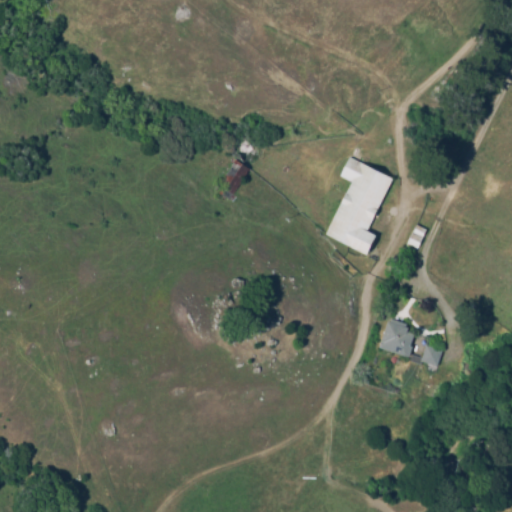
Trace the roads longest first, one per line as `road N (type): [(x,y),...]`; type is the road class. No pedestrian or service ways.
road 1 (track): [(411,196),(372,278),(352,373),(332,416),(323,484),(333,499),(381,511)]
road 2 (track): [(497,0),(464,55),(406,109),(401,151),(411,196)]
road 3 (residential): [(411,196),(425,199),(466,181),(511,86)]
